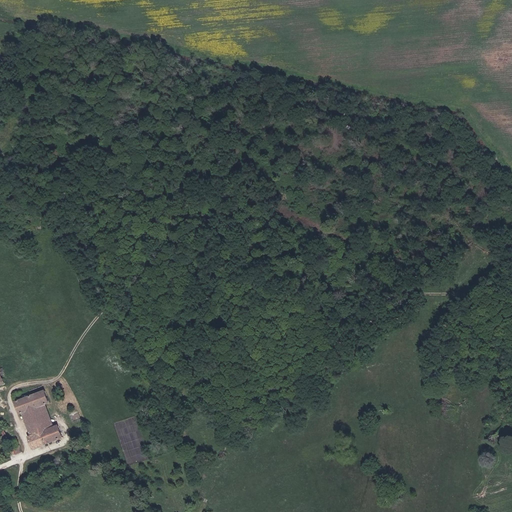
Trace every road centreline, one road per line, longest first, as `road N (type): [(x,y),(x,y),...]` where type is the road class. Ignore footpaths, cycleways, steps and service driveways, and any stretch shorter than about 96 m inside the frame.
road 1 (track): [(0,467),(30,455),(10,394),(59,376),(99,315),(122,298),(511,292)]
road 2 (track): [(0,12),(457,107),(511,177)]
